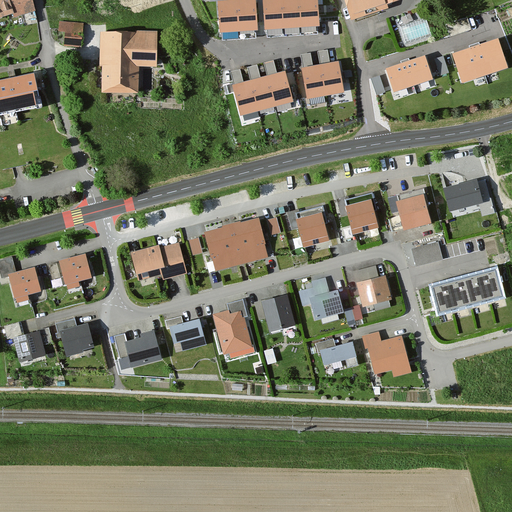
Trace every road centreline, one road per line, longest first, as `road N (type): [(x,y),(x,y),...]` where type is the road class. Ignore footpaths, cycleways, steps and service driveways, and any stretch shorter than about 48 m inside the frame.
road 1 (residential): [(511,340),(451,355),(426,352),(402,268),(383,252),(134,311),(119,299),(106,242)]
road 2 (secondary): [(100,211),(330,152),(511,121)]
road 3 (residential): [(106,242),(428,169)]
road 4 (residential): [(38,0),(100,211)]
road 5 (residential): [(186,0),(200,33),(218,49),(332,40)]
